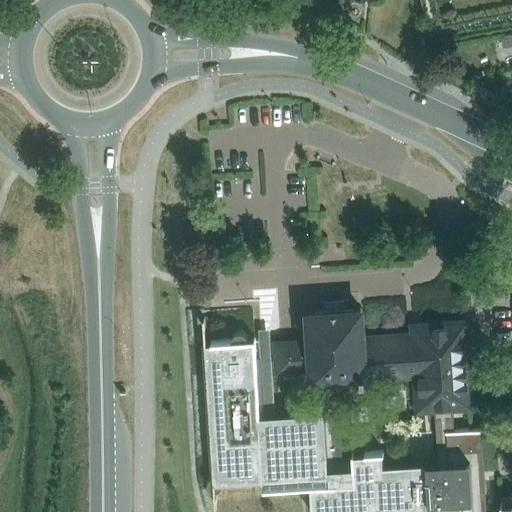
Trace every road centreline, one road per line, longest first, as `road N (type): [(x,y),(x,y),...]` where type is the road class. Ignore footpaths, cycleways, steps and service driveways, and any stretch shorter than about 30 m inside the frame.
road 1 (tertiary): [(511,149),(295,58)]
road 2 (tertiary): [(102,511),(99,299)]
road 3 (tertiary): [(99,299),(111,120)]
road 4 (tertiary): [(72,123),(99,299)]
road 5 (tertiary): [(295,58),(274,43),(151,34)]
road 6 (tertiary): [(153,75),(295,58)]
